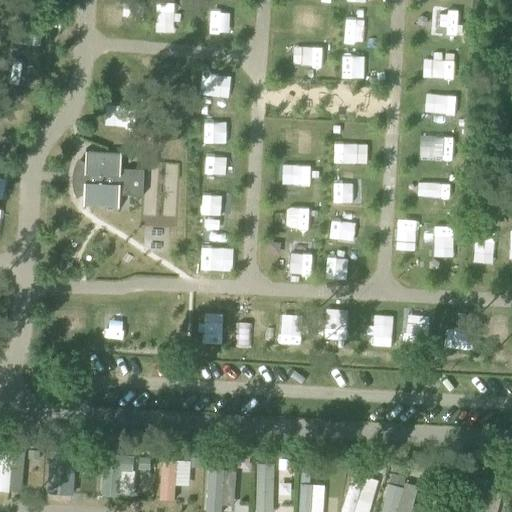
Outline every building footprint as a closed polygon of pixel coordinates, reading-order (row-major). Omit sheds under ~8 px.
[(423,61),(423,74),(450,75),(450,62),(423,61)] [(120,65),(117,85),(135,88),(138,68),(120,65)] [(130,110),(109,110),(108,127),(130,128),(130,110)] [(219,131),(219,117),(201,117),(201,131),(219,131)] [(450,158),(451,135),(429,135),(429,157),(450,158)] [(86,149),(85,149),(82,210),(84,210),(84,206),(117,207),(117,212),(119,212),(119,196),(144,197),(144,172),(120,171),(121,150),(120,150),(120,155),(86,153),(86,149)] [(225,266),(225,246),(206,247),(207,266),(225,266)] [(251,325),(269,326),(270,309),(252,308),(251,325)] [(0,490),(25,492),(26,453),(0,451),(0,490)] [(78,453),(50,452),(49,491),(77,491),(78,453)] [(94,455),(81,454),(81,464),(94,465),(94,455)] [(138,471),(151,471),(151,459),(139,458),(138,471)] [(177,485),(189,486),(190,460),(163,458),(161,500),(176,501),(177,485)] [(201,459),(191,459),(191,469),(200,469),(201,459)] [(291,460),(278,460),(278,470),(290,471),(291,460)] [(105,464),(103,493),(131,496),(133,466),(105,464)] [(274,511),(276,464),(257,464),(255,511),(274,511)] [(482,471),(472,468),(469,477),(480,480),(482,471)] [(311,469),(302,469),(301,485),(310,486),(311,469)] [(205,511),(235,511),(235,470),(206,470),(205,511)] [(371,511),(377,478),(349,473),(342,511),(371,511)] [(465,478),(450,474),(446,484),(461,489),(465,478)] [(381,511),(410,511),(417,488),(389,481),(381,511)] [(426,493),(420,511),(450,511),(453,500),(426,493)]
